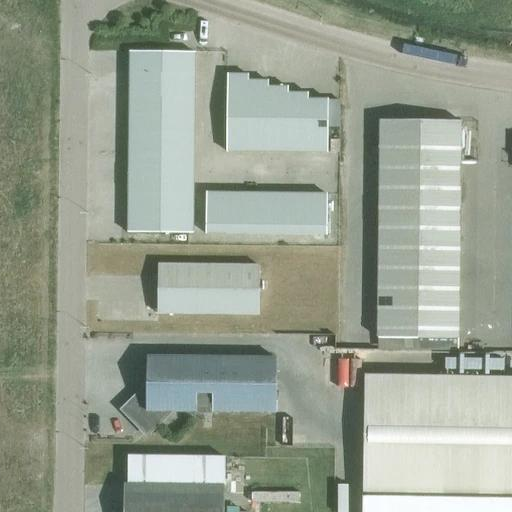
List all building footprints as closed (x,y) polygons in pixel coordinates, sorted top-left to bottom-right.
[(162,73),(162,52),(130,52),(130,72),(162,73)] [(194,73),(195,52),(162,52),(162,73),(194,73)] [(162,93),(162,73),(130,72),(130,92),(162,93)] [(194,93),(194,73),(162,73),(162,93),(194,93)] [(248,120),(248,81),(248,75),(227,75),(227,119),(248,120)] [(268,120),(268,87),(268,81),(248,81),(248,120),(268,120)] [(288,120),(288,94),(288,87),(268,87),(268,120),(288,120)] [(162,113),(162,93),(130,92),(129,112),(162,113)] [(194,113),(194,93),(162,93),(162,113),(194,113)] [(308,120),(308,100),(308,94),(288,94),(288,120),(288,152),(308,152),(308,120)] [(328,100),(308,100),(308,120),(308,152),(328,153),(328,100)] [(161,133),(162,113),(129,112),(129,132),(161,133)] [(194,133),(194,113),(162,113),(161,133),(194,133)] [(248,152),(248,120),(227,119),(226,151),(248,152)] [(268,152),(268,120),(248,120),(248,152),(268,152)] [(288,152),(288,120),(268,120),(268,152),(288,152)] [(400,161),(400,121),(380,120),(379,160),(400,161)] [(420,161),(420,121),(400,121),(400,161),(420,161)] [(440,161),(440,121),(420,121),(420,161),(440,161)] [(461,121),(440,121),(440,161),(460,161),(461,121)] [(161,153),(161,133),(129,132),(129,152),(161,153)] [(193,153),(194,133),(161,133),(161,153),(193,153)] [(161,173),(161,153),(129,152),(129,172),(127,172),(127,173),(129,173),(129,172),(161,173)] [(193,173),(193,153),(161,153),(161,173),(193,173)] [(420,161),(400,161),(379,160),(379,180),(420,180),(420,161)] [(460,161),(440,161),(420,161),(420,180),(460,181),(460,161)] [(161,193),(161,173),(129,172),(129,173),(129,192),(127,192),(127,193),(129,193),(129,192),(161,193)] [(193,193),(193,173),(161,173),(161,193),(193,193)] [(419,200),(420,180),(379,180),(379,200),(419,200)] [(460,200),(460,181),(420,180),(419,200),(460,200)] [(193,213),(193,193),(161,193),(129,192),(129,193),(128,212),(193,213)] [(226,234),(227,193),(206,193),(206,234),(226,234)] [(246,234),(247,194),(227,193),(226,234),(246,234)] [(266,235),(267,194),(247,194),(246,234),(266,235)] [(286,235),(287,194),(267,194),(266,235),(286,235)] [(327,195),(307,195),(287,194),(286,235),(327,235),(327,195)] [(459,240),(460,200),(419,200),(379,200),(378,239),(419,239),(459,240)] [(193,234),(193,213),(128,212),(128,233),(193,234)] [(419,259),(419,239),(378,239),(378,258),(419,259)] [(459,259),(459,240),(419,239),(419,259),(459,259)] [(418,278),(419,259),(378,258),(378,278),(418,278)] [(459,279),(459,259),(419,259),(418,278),(459,279)] [(158,314),(259,315),(259,266),(158,265),(158,314)] [(418,298),(418,278),(378,278),(378,298),(418,298)] [(459,299),(459,279),(418,278),(418,298),(459,299)] [(418,318),(418,298),(378,298),(378,317),(418,318)] [(459,318),(459,299),(418,298),(418,318),(459,318)] [(418,338),(418,318),(378,317),(377,337),(418,338)] [(458,338),(459,318),(418,318),(418,338),(458,338)] [(276,413),(277,359),(147,357),(147,388),(124,410),(147,433),(169,412),(276,413)] [(511,498),(511,377),(364,375),(362,496),(511,498)] [(124,484),(123,511),(224,511),(225,457),(127,456),(127,484),(124,484)] [(511,511),(511,498),(362,496),(362,511),(511,511)]
